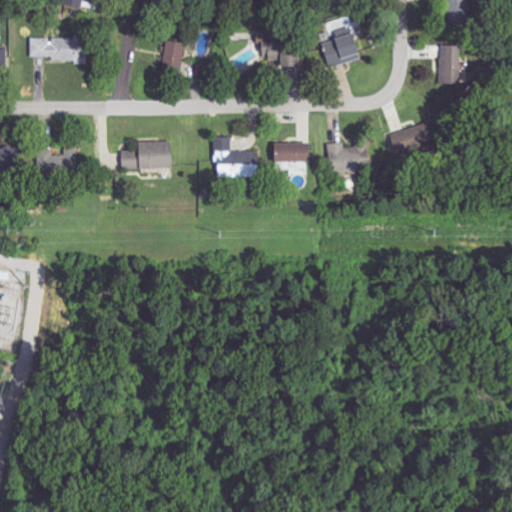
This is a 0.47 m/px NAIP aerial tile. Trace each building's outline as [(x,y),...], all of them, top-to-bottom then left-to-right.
[(65,0),(65,5),(83,8),(84,0),(65,0)] [(445,0),(446,24),(468,23),(467,0),(445,0)] [(323,44),(331,69),(360,59),(352,35),(323,44)] [(31,58),(53,58),(53,63),(87,63),(87,39),(31,39),(31,58)] [(163,73),(182,74),(183,43),(165,42),(163,73)] [(7,45),(0,45),(0,66),(8,67),(7,45)] [(458,85),(457,49),(440,49),(441,86),(458,85)] [(300,52),(279,53),(279,68),(301,67),(300,52)] [(396,154),(430,145),(424,121),(389,130),(396,154)] [(260,152),(233,152),(232,137),(216,138),(217,176),(261,175),(260,152)] [(172,142),(138,143),(138,151),(122,151),(122,170),(172,169),(172,142)] [(309,143),(274,144),(274,162),(309,162),(309,143)] [(331,172),(366,171),(365,147),(347,147),(347,143),(331,143),(331,172)] [(0,149),(0,172),(18,172),(17,149),(0,149)] [(51,150),(35,151),(36,178),(75,176),(74,154),(51,155),(51,150)]
